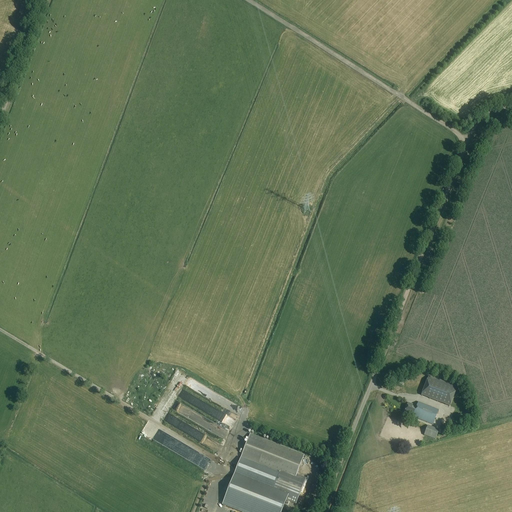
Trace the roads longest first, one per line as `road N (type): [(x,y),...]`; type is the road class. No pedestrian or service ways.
road 1 (track): [(0,329),(228,467)]
road 2 (track): [(373,380),(467,139)]
road 3 (track): [(247,0),(408,102)]
road 4 (track): [(408,102),(506,0)]
road 5 (unclassified): [(320,511),(373,380)]
road 6 (track): [(0,117),(44,0)]
